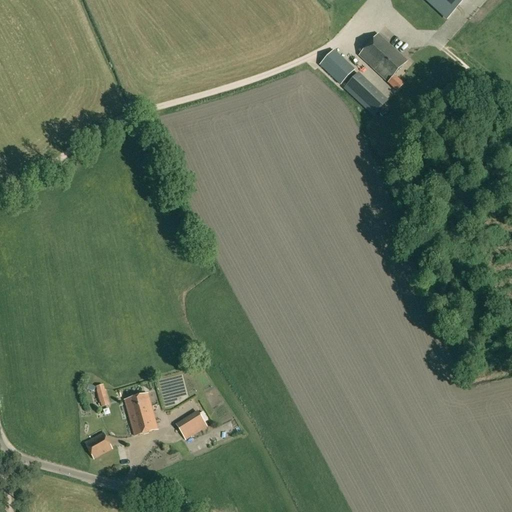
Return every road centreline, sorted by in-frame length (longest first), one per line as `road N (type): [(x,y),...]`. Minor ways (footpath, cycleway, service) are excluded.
road 1 (track): [(511,104),(452,55),(385,17),(270,75),(103,131),(0,193)]
road 2 (unclassified): [(189,511),(154,493),(0,451)]
